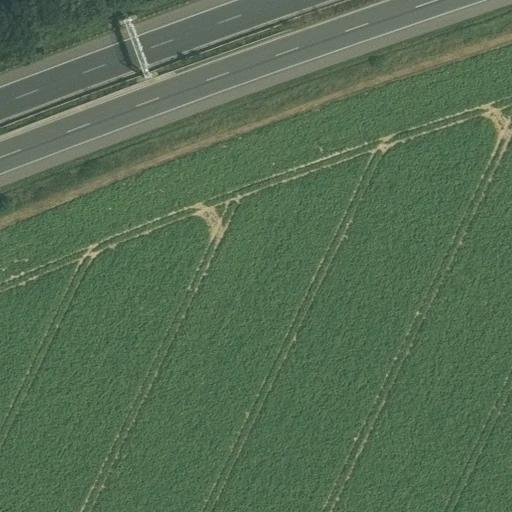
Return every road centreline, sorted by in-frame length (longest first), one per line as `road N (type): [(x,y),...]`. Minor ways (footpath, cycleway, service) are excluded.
road 1 (track): [(0,226),(297,108),(511,40)]
road 2 (motorway): [(0,161),(446,0)]
road 3 (motorway): [(291,0),(0,106)]
